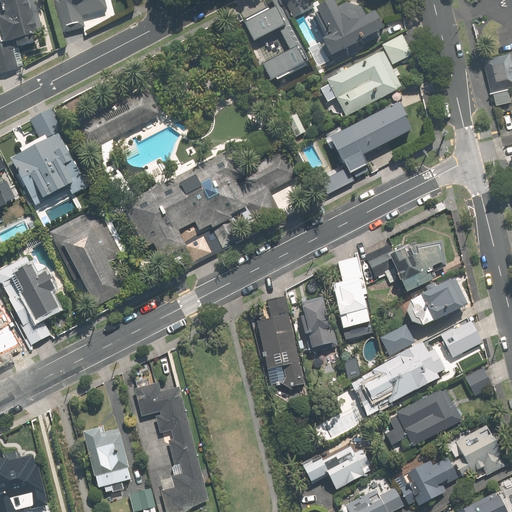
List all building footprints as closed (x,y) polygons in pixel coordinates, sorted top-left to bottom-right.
[(0,0),(0,73),(20,69),(15,48),(44,41),(33,0),(0,0)] [(83,14),(110,8),(107,0),(55,0),(64,32),(86,27),(83,14)] [(282,0),(292,19),(313,8),(309,0),(282,0)] [(362,39),(388,26),(379,10),(369,15),(365,6),(350,1),(342,5),(339,0),(331,0),(320,6),(322,9),(314,13),(328,39),(310,48),(321,68),(365,45),(362,39)] [(272,80),(311,59),(281,1),(246,19),(258,42),(282,30),(291,47),(263,62),(272,80)] [(384,44),(394,64),(414,54),(403,34),(384,44)] [(329,79),(348,115),(405,86),(385,49),(329,79)] [(511,87),(511,52),(488,59),(496,91),(511,87)] [(90,150),(163,114),(149,86),(76,123),(90,150)] [(416,128),(401,101),(333,136),(350,167),(324,180),(330,193),(356,180),(352,173),(371,163),(366,153),(416,128)] [(55,107),(32,118),(43,140),(65,128),(55,107)] [(308,131),(298,112),(285,119),(295,138),(308,131)] [(63,132),(13,157),(40,211),(90,186),(63,132)] [(246,168),(236,147),(127,202),(163,273),(283,213),(272,190),(301,176),(287,148),(246,168)] [(0,207),(11,202),(0,180),(0,170),(8,166),(0,150),(0,207)] [(100,206),(50,231),(75,280),(84,276),(99,306),(128,291),(113,261),(125,255),(100,206)] [(436,279),(435,276),(438,275),(436,271),(449,265),(444,239),(417,244),(419,253),(416,254),(411,243),(393,251),(390,244),(366,255),(376,277),(399,267),(410,291),(436,279)] [(0,270),(0,278),(33,344),(53,334),(43,315),(62,306),(54,290),(59,288),(50,270),(41,275),(31,255),(0,270)] [(344,327),(373,320),(357,257),(339,261),(344,281),(333,284),(344,327)] [(471,303),(459,277),(413,299),(409,310),(414,321),(425,324),(471,303)] [(6,323),(14,319),(0,292),(0,346),(6,343),(13,356),(28,348),(15,323),(8,327),(6,323)] [(283,382),(293,389),(296,386),(306,384),(287,295),(268,299),(272,317),(258,320),(272,385),(283,382)] [(310,352),(339,345),(327,295),(302,302),(305,315),(301,316),(310,352)] [(453,333),(464,354),(486,343),(475,322),(453,333)] [(382,337),(391,355),(417,341),(408,323),(382,337)] [(350,379),(369,415),(452,372),(433,336),(350,379)] [(362,372),(358,357),(344,360),(349,378),(362,372)] [(467,378),(476,395),(494,386),(485,368),(467,378)] [(209,370),(193,374),(221,482),(257,473),(232,376),(212,381),(209,370)] [(162,490),(167,511),(181,511),(186,511),(210,499),(181,386),(162,391),(160,382),(136,388),(143,416),(162,411),(163,414),(157,415),(162,432),(173,429),(175,438),(169,439),(176,465),(182,463),(184,472),(173,475),(176,487),(162,490)] [(410,436),(415,445),(465,420),(447,386),(390,416),(397,428),(387,433),(393,445),(410,436)] [(508,464),(488,424),(450,444),(458,459),(456,460),(464,477),(472,473),(476,481),(508,464)] [(103,426),(86,430),(100,487),(134,478),(121,428),(105,432),(103,426)] [(329,472),(338,489),(372,471),(369,465),(371,464),(364,449),(357,452),(353,445),(326,459),(325,457),(307,466),(314,480),(329,472)] [(10,457),(0,459),(0,511),(19,511),(19,509),(32,506),(32,509),(51,504),(40,461),(38,462),(35,453),(11,459),(10,457)] [(417,501),(420,505),(448,491),(445,484),(460,477),(449,457),(434,464),(432,460),(401,476),(406,485),(402,487),(410,504),(417,501)] [(377,489),(347,504),(351,511),(390,511),(406,504),(397,486),(380,495),(377,489)] [(152,488),(131,493),(135,511),(157,506),(152,488)] [(508,511),(498,492),(457,511),(508,511)]
